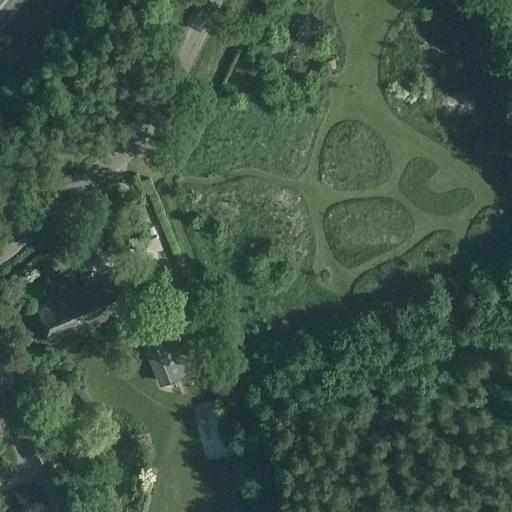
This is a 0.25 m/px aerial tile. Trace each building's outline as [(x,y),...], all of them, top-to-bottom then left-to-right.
[(129,237),(136,253),(145,250),(139,234),(129,237)] [(11,249),(15,263),(33,258),(30,245),(11,249)] [(71,333),(133,307),(120,274),(57,300),(58,302),(40,310),(53,341),(71,333)] [(186,375),(166,323),(139,334),(159,385),(186,375)] [(95,408),(85,387),(77,390),(87,411),(95,408)] [(34,415),(15,423),(28,451),(46,443),(34,415)] [(44,511),(38,500),(16,511),(44,511)]
